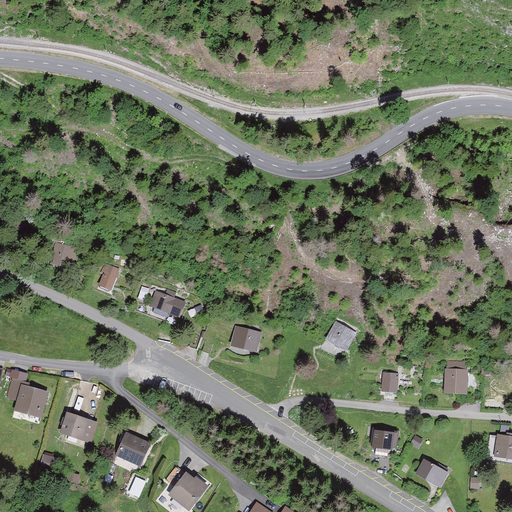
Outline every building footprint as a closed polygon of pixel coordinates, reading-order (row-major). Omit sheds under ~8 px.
[(55,258),(52,269),(70,274),(73,263),(55,258)] [(103,270),(95,292),(114,298),(122,277),(103,270)] [(155,291),(148,312),(180,322),(187,301),(155,291)] [(338,322),(327,340),(347,351),(357,334),(338,322)] [(236,331),(233,351),(260,356),(264,336),(236,331)] [(446,369),(445,392),(466,393),(467,370),(446,369)] [(383,373),(382,391),(396,392),(398,374),(383,373)] [(48,395),(19,388),(13,412),(42,420),(48,395)] [(55,438),(88,450),(97,424),(64,412),(55,438)] [(375,431),(373,448),(396,450),(398,433),(375,431)] [(424,440),(415,435),(410,444),(420,448),(424,440)] [(511,438),(499,436),(495,460),(511,462),(511,438)] [(127,438),(117,461),(144,473),(154,450),(127,438)] [(424,459),(416,474),(440,488),(449,473),(424,459)] [(191,473),(171,500),(187,511),(193,511),(212,488),(191,473)] [(144,494),(146,479),(137,477),(134,492),(144,494)] [(272,511),(257,503),(251,511),(272,511)]
